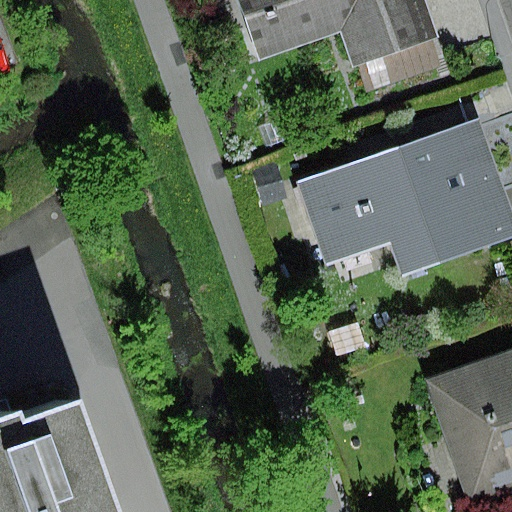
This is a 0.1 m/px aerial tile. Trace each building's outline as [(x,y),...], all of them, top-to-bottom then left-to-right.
[(238,0),(259,59),(340,31),(353,67),(359,67),(368,93),(443,67),(420,0),(238,0)] [(511,210),(481,121),(297,185),(324,263),(390,240),(402,276),(511,237),(511,210)] [(249,173),(259,209),(286,201),(275,165),(249,173)] [(356,323),(329,331),(336,356),(364,348),(356,323)] [(511,350),(425,379),(467,503),(511,487),(511,350)] [(0,511),(93,511),(57,404),(0,423),(0,511)]
